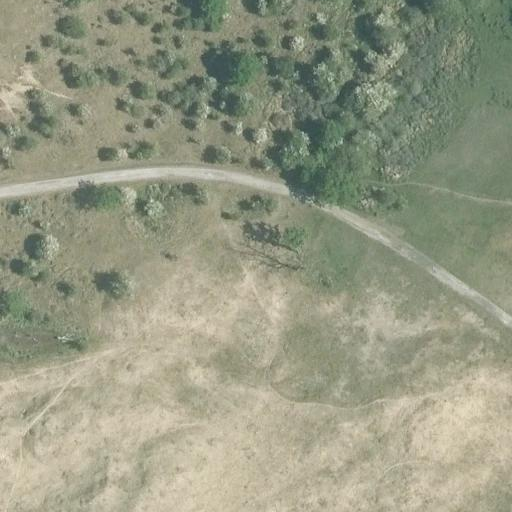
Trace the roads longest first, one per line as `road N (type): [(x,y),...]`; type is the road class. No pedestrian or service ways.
road 1 (track): [(511,325),(367,233),(294,196),(236,180),(126,175),(0,196)]
road 2 (unknown): [(0,179),(141,155),(405,181),(511,202)]
